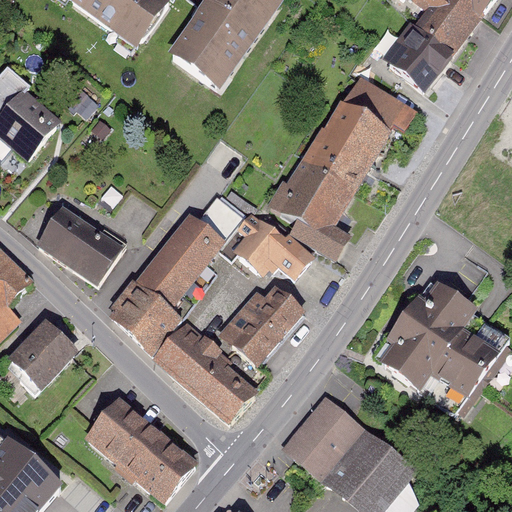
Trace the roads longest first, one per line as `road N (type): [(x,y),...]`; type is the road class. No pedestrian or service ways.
road 1 (tertiary): [(511,62),(334,340),(235,463)]
road 2 (residential): [(0,237),(235,463)]
